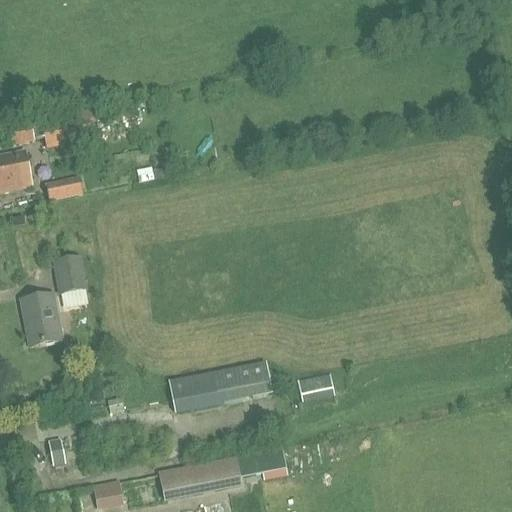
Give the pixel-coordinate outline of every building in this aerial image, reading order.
[(93,141),(90,126),(96,125),(93,111),(39,121),(40,124),(10,130),(13,148),(35,143),(33,139),(43,137),(46,151),(93,141)] [(0,157),(0,195),(32,189),(25,152),(0,157)] [(75,183),(51,188),(53,200),(77,195),(75,183)] [(86,294),(79,261),(52,266),(59,300),(86,294)] [(53,297),(21,303),(29,350),(61,344),(53,297)] [(234,370),(169,383),(175,416),(241,403),(234,370)] [(330,376),(297,383),(302,406),(335,400),(330,376)] [(300,415),(300,400),(290,400),(289,415),(300,415)] [(122,401),(108,404),(110,416),(124,413),(122,401)] [(48,444),(53,468),(65,466),(60,442),(48,444)] [(259,455),(236,460),(240,480),(263,475),(259,455)] [(236,460),(158,475),(164,505),(242,489),(240,480),(236,460)] [(132,510),(131,487),(100,488),(101,511),(132,510)]
